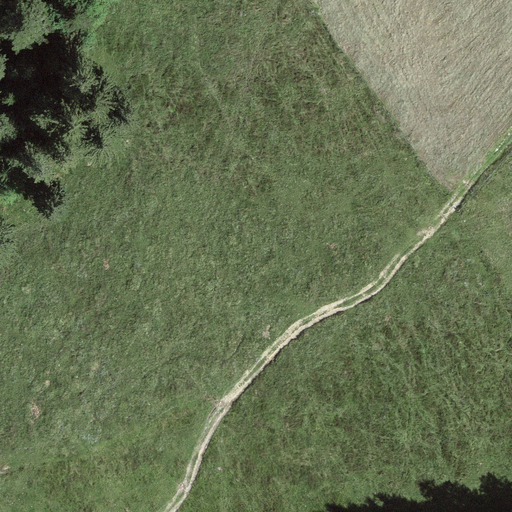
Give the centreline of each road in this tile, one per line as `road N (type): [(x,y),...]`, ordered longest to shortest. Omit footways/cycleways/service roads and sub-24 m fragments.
road 1 (track): [(511,142),(389,276),(319,316),(248,380),(178,511)]
road 2 (track): [(248,380),(143,430),(0,469)]
